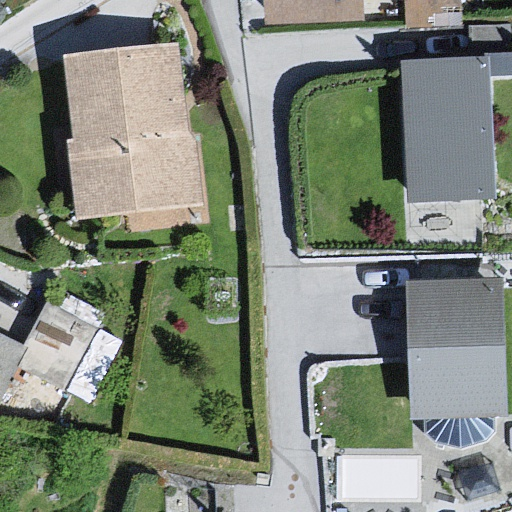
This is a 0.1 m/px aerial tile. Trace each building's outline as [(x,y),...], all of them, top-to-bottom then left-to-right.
[(360,0),(263,0),(266,30),(362,27),(360,0)] [(59,63),(78,229),(205,222),(179,52),(59,63)] [(491,65),(401,67),(407,208),(498,204),(491,65)] [(505,283),(407,285),(407,427),(507,426),(505,283)] [(0,324),(0,379),(3,381),(11,360),(67,381),(96,303),(47,285),(28,335),(0,324)] [(98,395),(119,327),(92,319),(71,387),(98,395)]
